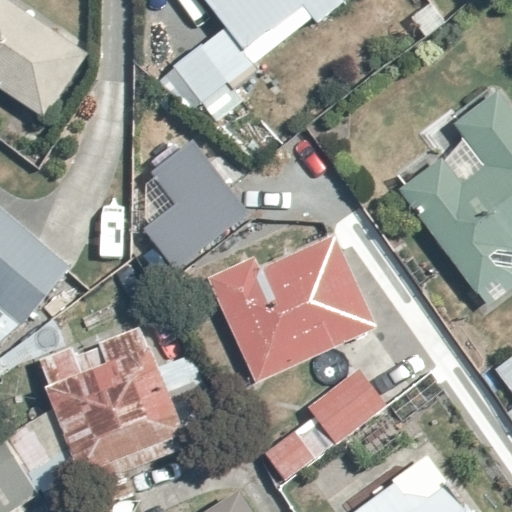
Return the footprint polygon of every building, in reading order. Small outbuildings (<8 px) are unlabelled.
[(87,50),(4,0),(0,0),(0,91),(44,119),(87,50)] [(166,74),(194,114),(204,107),(215,124),(242,105),(230,89),(265,65),(261,58),(345,0),(210,0),(230,30),(166,74)] [(511,106),(495,83),(427,131),(439,148),(395,179),(485,306),(511,286),(511,106)] [(183,264),(253,207),(232,181),(244,171),(209,128),(152,175),(172,200),(147,221),(183,264)] [(0,343),(73,268),(0,196),(0,343)] [(347,344),(354,341),(381,329),(337,230),(263,263),(259,254),(206,277),(254,385),(347,344)] [(128,463),(214,427),(187,362),(162,372),(142,325),(79,351),(77,346),(37,363),(86,480),(128,463)] [(511,404),(502,412),(511,426),(511,355),(490,372),(511,401),(511,404)] [(362,361),(252,447),(280,484),(391,398),(362,361)] [(0,511),(10,511),(34,499),(41,511),(62,511),(77,503),(64,481),(71,477),(37,418),(0,439),(0,511)] [(475,511),(432,450),(352,506),(356,511),(475,511)] [(257,511),(245,490),(206,511),(257,511)]
